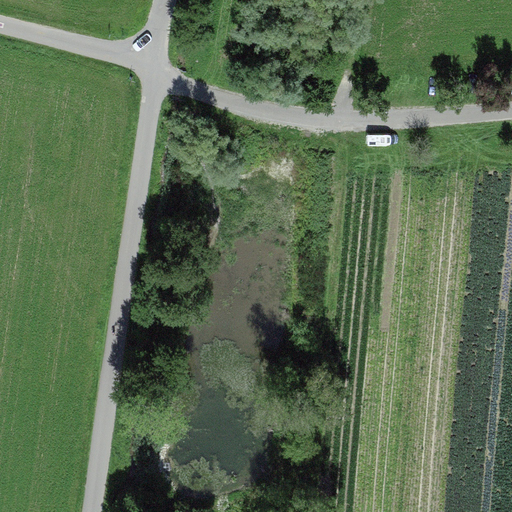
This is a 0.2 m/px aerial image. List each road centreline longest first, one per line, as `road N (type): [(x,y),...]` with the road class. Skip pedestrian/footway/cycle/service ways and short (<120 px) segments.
road 1 (unclassified): [(511,105),(298,117),(159,67)]
road 2 (unclassified): [(159,67),(0,25)]
road 3 (track): [(342,119),(357,0)]
